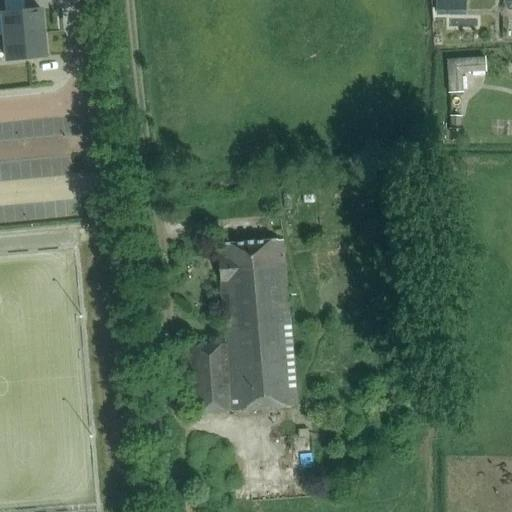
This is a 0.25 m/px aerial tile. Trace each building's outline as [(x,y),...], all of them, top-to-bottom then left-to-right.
[(468,13),(467,0),(437,0),(438,14),(468,13)] [(43,33),(41,9),(3,12),(5,36),(43,33)] [(45,56),(43,33),(5,36),(7,59),(45,56)] [(484,57),(446,59),(448,93),(463,92),(462,75),(464,72),(485,71),(484,57)] [(192,414),(296,405),(283,241),(255,243),(255,242),(245,243),(226,245),(226,246),(218,246),(226,342),(186,345),(192,414)]
